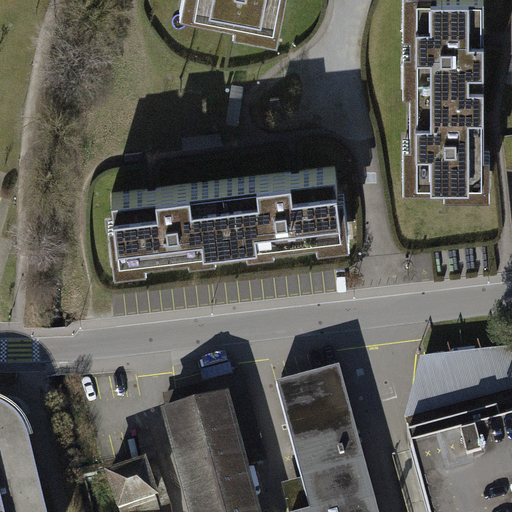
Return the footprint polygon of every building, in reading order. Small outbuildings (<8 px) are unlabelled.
[(183,0),(181,10),(272,29),(277,0),(183,0)] [(484,0),(406,0),(406,183),(484,183),(484,0)] [(244,85),(231,83),(226,122),(238,123),(244,85)] [(221,144),(219,131),(181,135),(183,148),(221,144)] [(335,160),(105,188),(114,260),(344,233),(335,160)] [(511,348),(422,359),(407,418),(412,435),(502,411),(505,423),(511,421),(511,348)] [(283,485),(290,511),(379,511),(340,369),(279,385),(304,480),(283,485)] [(173,392),(173,410),(231,394),(250,466),(268,461),(245,373),(173,392)] [(173,410),(163,412),(189,511),(262,511),(250,466),(231,394),(173,410)] [(0,511),(46,511),(28,431),(27,427),(25,422),(22,419),(17,414),(11,409),(4,405),(0,403),(0,511)] [(511,511),(511,421),(505,423),(502,411),(412,435),(432,511),(511,511)] [(148,460),(106,474),(118,511),(124,511),(161,500),(148,460)]
